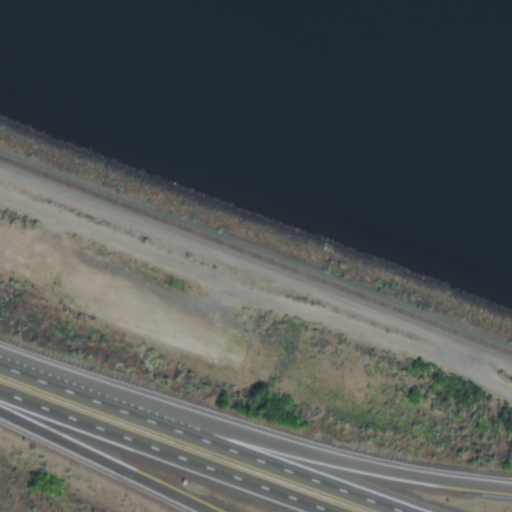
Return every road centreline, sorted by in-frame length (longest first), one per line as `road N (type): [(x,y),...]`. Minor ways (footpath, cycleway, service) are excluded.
road 1 (motorway): [(447,511),(0,362)]
road 2 (motorway): [(511,493),(449,487),(83,395)]
road 3 (motorway): [(0,396),(294,511)]
road 4 (motorway): [(0,412),(205,511)]
